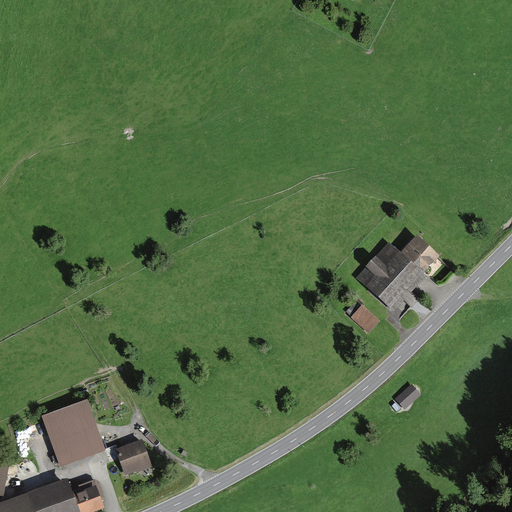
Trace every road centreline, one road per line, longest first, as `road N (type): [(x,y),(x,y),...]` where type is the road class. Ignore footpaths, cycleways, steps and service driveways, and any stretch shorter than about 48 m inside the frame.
road 1 (primary): [(511,246),(370,387),(162,511)]
road 2 (track): [(125,390),(155,449),(219,482)]
